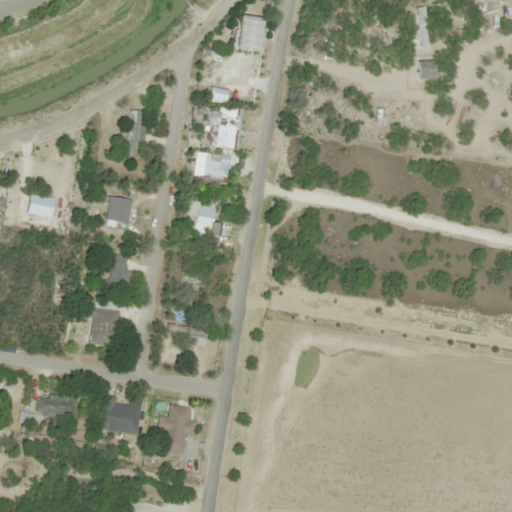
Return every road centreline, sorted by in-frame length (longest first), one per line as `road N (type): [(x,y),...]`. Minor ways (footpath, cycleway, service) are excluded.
road 1 (residential): [(207,511),(289,0)]
road 2 (residential): [(136,377),(186,46)]
road 3 (residential): [(0,142),(110,101),(186,46),(232,0)]
road 4 (residential): [(226,393),(0,355)]
